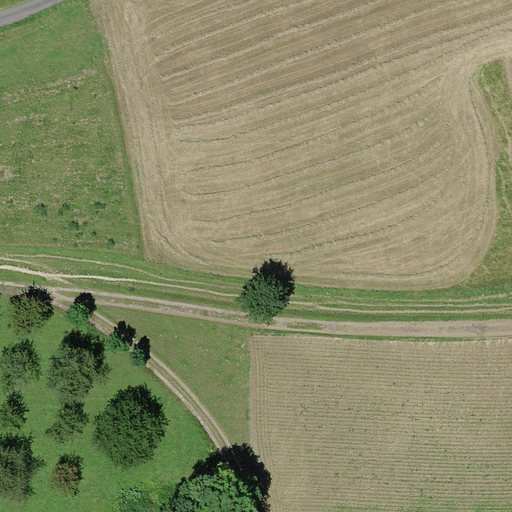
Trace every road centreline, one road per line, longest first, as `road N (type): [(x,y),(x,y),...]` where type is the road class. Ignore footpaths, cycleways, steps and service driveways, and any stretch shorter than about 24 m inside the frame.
road 1 (track): [(68,297),(285,328),(511,328)]
road 2 (track): [(0,289),(68,297),(139,353),(224,450),(253,511)]
